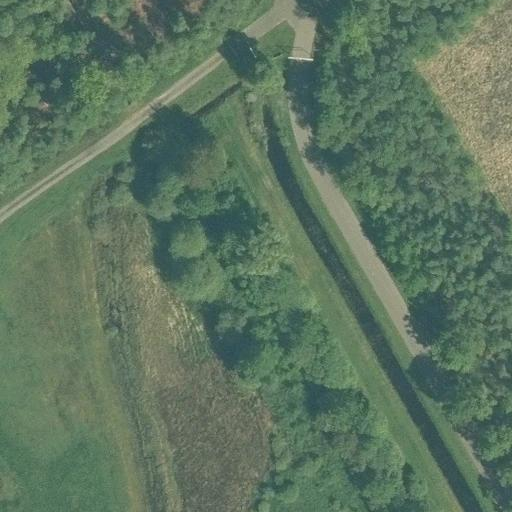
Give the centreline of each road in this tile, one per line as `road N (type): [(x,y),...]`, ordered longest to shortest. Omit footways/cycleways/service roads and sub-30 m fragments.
road 1 (track): [(0,219),(231,48)]
road 2 (track): [(74,0),(141,114)]
